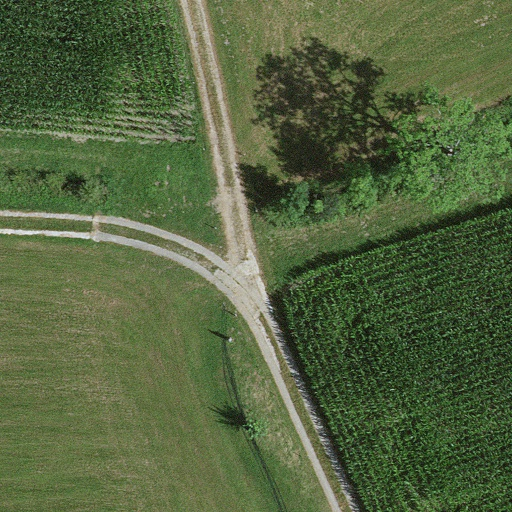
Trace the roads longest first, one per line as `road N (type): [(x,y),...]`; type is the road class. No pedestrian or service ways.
road 1 (track): [(344,511),(255,309),(189,0)]
road 2 (track): [(0,224),(87,231),(168,250),(255,309)]
